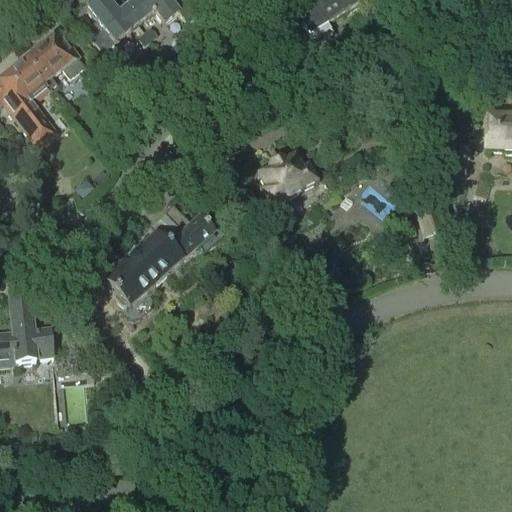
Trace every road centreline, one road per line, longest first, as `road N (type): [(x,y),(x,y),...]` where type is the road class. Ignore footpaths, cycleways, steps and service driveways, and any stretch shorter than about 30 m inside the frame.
road 1 (residential): [(511,285),(411,299),(346,325),(266,379),(154,477),(78,511)]
road 2 (residential): [(100,215),(169,194),(384,84),(511,40)]
road 3 (residential): [(100,215),(254,0)]
road 4 (residential): [(0,276),(47,261),(100,215)]
